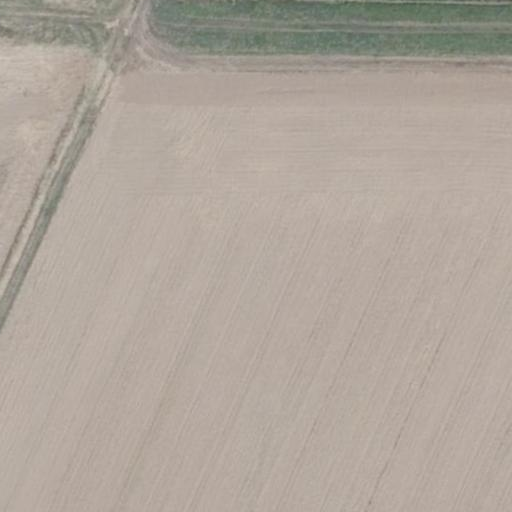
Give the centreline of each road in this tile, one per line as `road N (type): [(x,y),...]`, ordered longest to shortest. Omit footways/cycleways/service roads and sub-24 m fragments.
road 1 (track): [(131,12),(142,53),(166,66),(511,67)]
road 2 (track): [(0,307),(136,0)]
